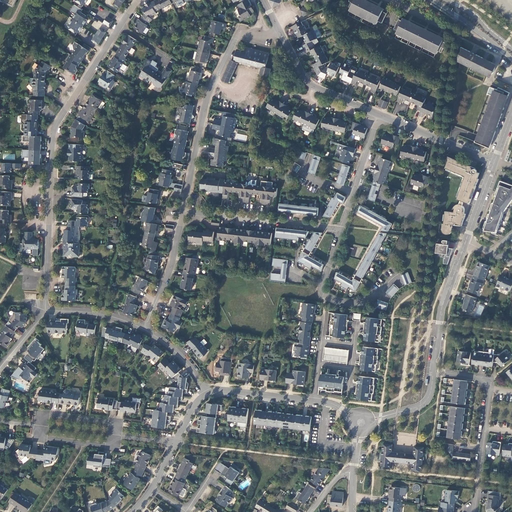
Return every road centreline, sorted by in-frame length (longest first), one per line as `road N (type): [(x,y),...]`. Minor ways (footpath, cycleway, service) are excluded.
road 1 (residential): [(138,0),(52,135),(46,309)]
road 2 (residential): [(278,29),(235,38),(205,100),(183,210)]
road 3 (residential): [(473,511),(491,380),(433,373)]
road 4 (residential): [(183,210),(343,227)]
road 5 (residential): [(351,413),(327,401),(209,392)]
road 6 (residential): [(278,29),(312,86),(378,114)]
road 7 (residential): [(465,241),(443,304),(433,373)]
road 8 (residential): [(378,114),(494,161)]
road 9 (residential): [(183,210),(170,269),(144,328)]
